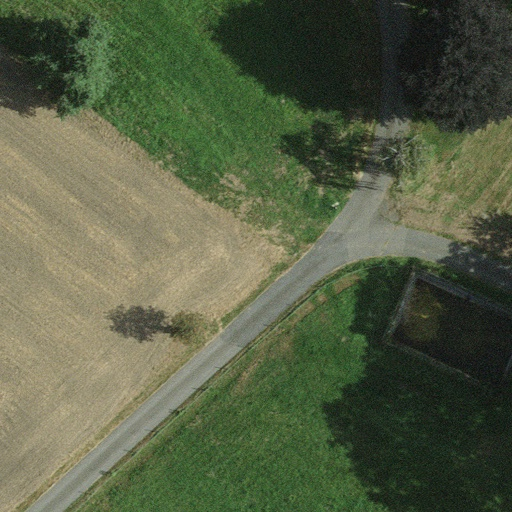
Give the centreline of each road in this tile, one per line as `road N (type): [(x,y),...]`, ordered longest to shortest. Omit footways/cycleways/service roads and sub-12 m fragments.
road 1 (track): [(389,0),(401,77),(391,156),(363,216),(331,263),(60,511)]
road 2 (track): [(331,263),(380,250),(511,297)]
